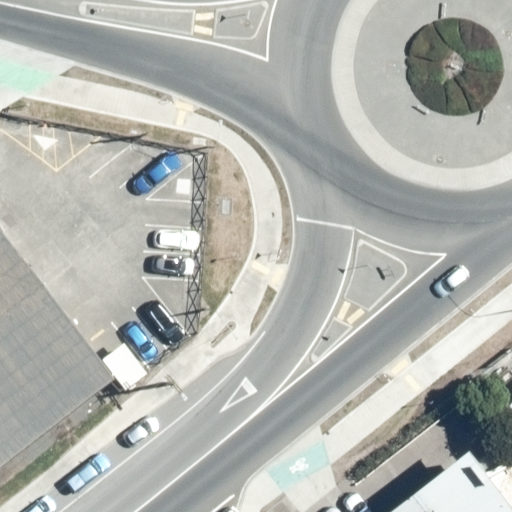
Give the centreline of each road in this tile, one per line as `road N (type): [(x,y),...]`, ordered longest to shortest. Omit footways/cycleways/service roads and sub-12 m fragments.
road 1 (tertiary): [(503,214),(452,285),(383,330),(318,393),(213,450)]
road 2 (tertiary): [(213,450),(309,291),(322,224),(315,147)]
road 3 (secondary): [(296,101),(201,68),(74,39),(17,0)]
road 4 (secondary): [(503,214),(450,223),(397,214),(350,187),(315,147)]
